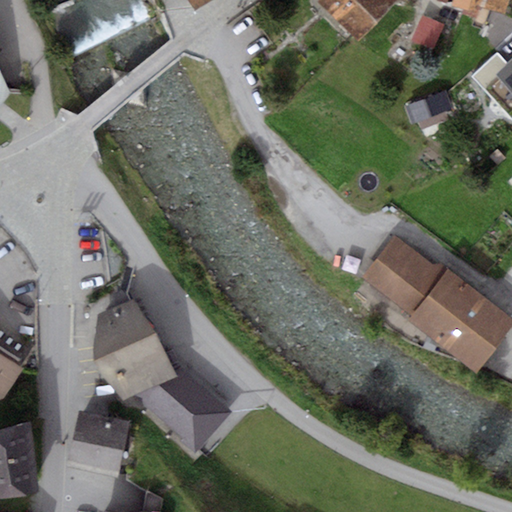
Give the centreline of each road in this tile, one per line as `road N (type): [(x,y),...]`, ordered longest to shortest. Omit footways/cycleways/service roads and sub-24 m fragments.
road 1 (unclassified): [(60,142),(200,327),(266,393),(377,471),(501,511)]
road 2 (residential): [(50,511),(57,267)]
road 3 (residential): [(60,142),(240,0)]
road 4 (residential): [(57,267),(60,142)]
